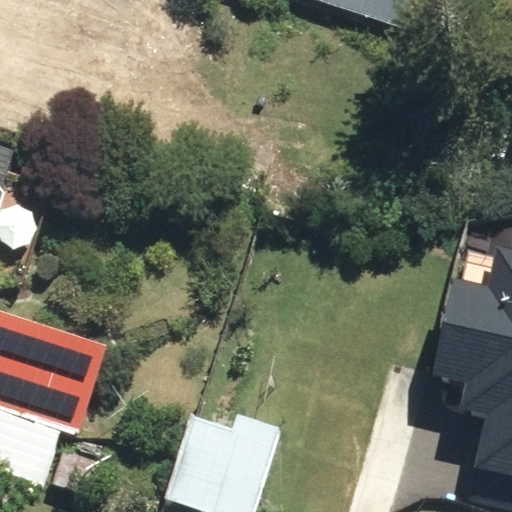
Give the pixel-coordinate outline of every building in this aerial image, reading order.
[(171,0),(0,0),(0,105),(56,124),(81,48),(149,70),(171,0)] [(315,0),(416,36),(428,0),(315,0)] [(0,200),(21,143),(0,135),(0,200)] [(511,481),(511,296),(480,290),(461,381),(492,387),(485,424),(509,429),(499,479),(511,481)] [(0,408),(75,436),(89,441),(122,349),(0,305),(0,408)] [(75,436),(0,408),(0,475),(54,495),(75,436)] [(197,511),(263,511),(294,430),(246,412),(239,432),(208,420),(176,504),(197,511)]
